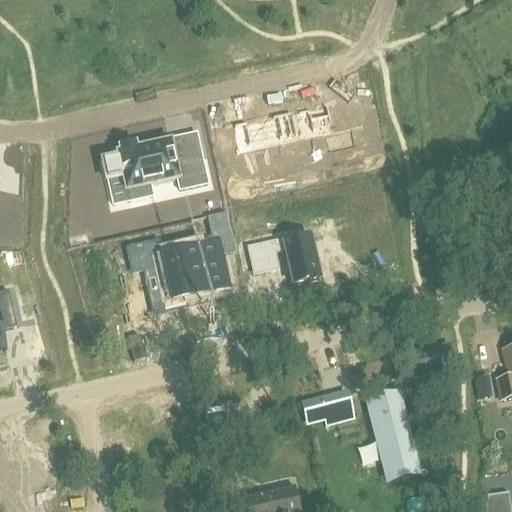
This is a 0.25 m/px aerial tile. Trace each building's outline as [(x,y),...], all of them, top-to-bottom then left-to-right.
[(234,134),(233,134),(236,150),(238,150),(239,155),(243,154),(243,155),(315,140),(314,138),(322,136),(326,154),(355,148),(351,130),(363,128),(362,126),(332,133),(326,108),(317,110),(317,109),(316,109),(316,110),(264,122),(264,120),(246,124),(246,126),(233,128),(234,134)] [(118,160),(102,163),(106,184),(123,180),(128,204),(152,199),(150,188),(177,182),(179,193),(207,187),(201,159),(174,165),(170,145),(149,149),(135,152),(134,148),(119,151),(120,156),(117,156),(118,160)] [(226,215),(207,219),(211,240),(217,239),(218,245),(218,247),(220,246),(222,246),(224,256),(222,256),(221,257),(222,262),(223,262),(222,258),(223,258),(234,255),(226,215)] [(284,241),(246,249),(249,261),(285,253),(288,269),(293,288),(319,283),(310,240),(285,245),(284,241)] [(140,253),(139,253),(145,281),(156,279),(159,294),(151,296),(156,317),(186,311),(184,301),(204,297),(230,291),(223,258),(222,258),(223,262),(222,262),(221,257),(222,256),(220,246),(218,247),(218,245),(214,246),(162,258),(142,262),(140,253)] [(0,353),(6,352),(6,351),(4,351),(0,333),(16,330),(8,293),(0,294),(0,353)] [(413,382),(455,372),(449,348),(407,357),(413,382)] [(511,351),(503,353),(508,380),(496,383),(501,404),(511,401),(511,351)] [(384,465),(388,483),(416,476),(412,458),(410,458),(407,444),(408,444),(397,399),(369,406),(378,445),(380,444),(385,464),(384,465)] [(226,419),(213,422),(216,439),(230,436),(226,419)] [(132,463),(125,465),(125,466),(132,465),(142,511),(169,511),(175,511),(171,489),(169,481),(173,480),(174,482),(175,482),(175,480),(182,478),(182,480),(183,480),(183,478),(187,478),(191,493),(214,488),(210,470),(204,442),(203,439),(180,444),(183,458),(179,459),(178,457),(177,458),(177,459),(171,461),(170,459),(169,459),(169,461),(165,462),(163,451),(158,430),(126,437),(130,458),(132,463)] [(0,494),(6,493),(9,506),(8,506),(8,508),(36,501),(38,509),(57,505),(50,478),(32,482),(33,485),(26,487),(19,459),(0,463),(0,494)] [(251,500),(244,501),(247,511),(246,511),(298,511),(294,490),(251,500)] [(510,511),(508,495),(486,498),(484,511),(510,511)]
